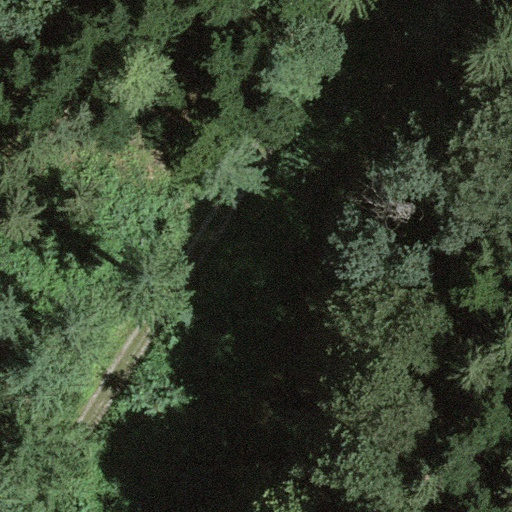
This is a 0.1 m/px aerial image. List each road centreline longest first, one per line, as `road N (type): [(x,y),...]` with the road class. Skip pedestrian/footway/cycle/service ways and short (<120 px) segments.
road 1 (track): [(39,511),(358,0)]
road 2 (track): [(396,0),(364,156),(324,276),(222,511)]
